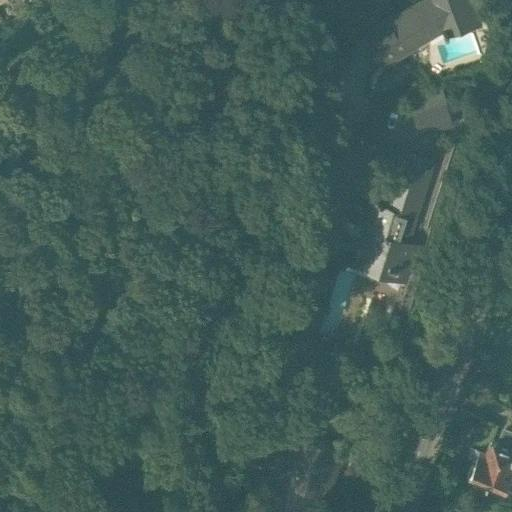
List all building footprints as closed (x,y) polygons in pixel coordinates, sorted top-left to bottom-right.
[(24,0),(30,8),(41,0),(24,0)] [(483,64),(493,26),(485,8),(487,7),(484,0),(416,0),(365,31),(386,66),(416,48),(427,64),(425,66),(431,79),(480,64),(483,64)] [(444,87),(410,98),(418,125),(452,115),(444,87)] [(376,199),(356,263),(391,273),(393,266),(411,272),(420,242),(411,239),(436,160),(402,149),(385,202),(376,199)] [(254,419),(242,454),(299,473),(295,484),(330,495),(346,448),(306,435),(305,437),(254,419)] [(470,477),(506,490),(507,487),(511,489),(511,429),(504,426),(499,441),(490,438),(486,450),(480,448),(470,477)]
